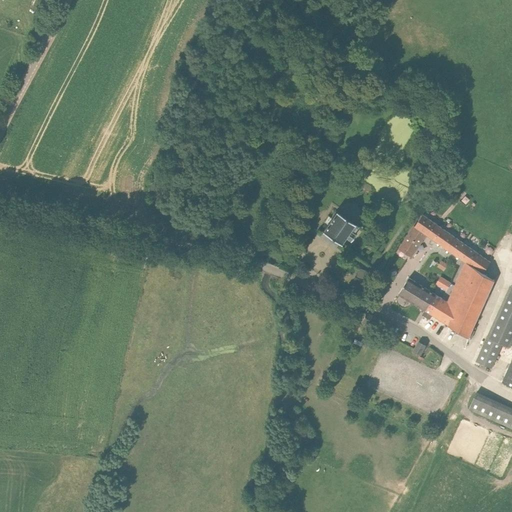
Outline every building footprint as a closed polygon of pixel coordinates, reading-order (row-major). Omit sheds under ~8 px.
[(350,241),(355,234),(353,233),(358,226),(336,211),(322,231),(340,244),(345,237),(350,241)] [(442,246),(453,253),(461,242),(423,214),(415,226),(425,234),(442,246)] [(399,250),(410,257),(425,234),(415,226),(399,250)] [(490,262),(461,242),(453,253),(465,262),(483,273),(490,262)] [(437,267),(444,271),(448,264),(441,260),(437,267)] [(469,338),(495,280),(483,273),(465,262),(447,302),(436,295),(426,311),(423,316),(429,319),(431,314),(469,338)] [(368,281),(370,272),(359,268),(356,278),(355,277),(350,292),(367,297),(371,282),(368,281)] [(426,311),(436,295),(409,277),(398,294),(426,311)] [(491,368),(502,344),(511,347),(511,344),(511,285),(510,284),(487,337),(476,361),(491,368)] [(372,326),(376,317),(365,313),(365,314),(359,312),(356,319),(362,321),(362,323),(372,326)] [(413,352),(420,355),(425,346),(419,342),(413,352)] [(511,359),(502,382),(511,386),(511,359)] [(469,408),(511,428),(511,409),(476,393),(469,408)]
